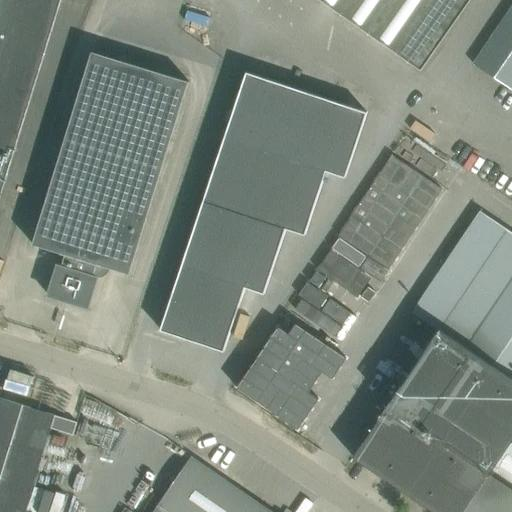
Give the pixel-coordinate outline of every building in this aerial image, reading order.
[(0,0),(0,202),(62,0),(0,0)] [(470,0),(320,0),(421,71),(470,0)] [(511,6),(503,21),(511,27),(511,6)] [(511,88),(511,27),(503,21),(474,63),(511,88)] [(190,81),(93,51),(33,244),(66,254),(62,265),(58,264),(49,295),(89,307),(98,277),(94,275),(98,264),(103,265),(131,273),(190,81)] [(327,170),(346,177),(368,111),(247,71),(161,329),(225,350),(246,287),(265,293),(287,228),(306,234),(327,170)] [(396,159),(358,222),(401,248),(440,184),(396,159)] [(511,511),(511,231),(480,210),(413,311),(439,329),(403,383),(379,418),(354,456),(436,511),(511,511)] [(298,290),(258,357),(312,389),(352,322),(298,290)] [(0,511),(26,511),(53,428),(74,434),(78,422),(0,397),(0,511)] [(277,511),(193,454),(153,511),(277,511)]
